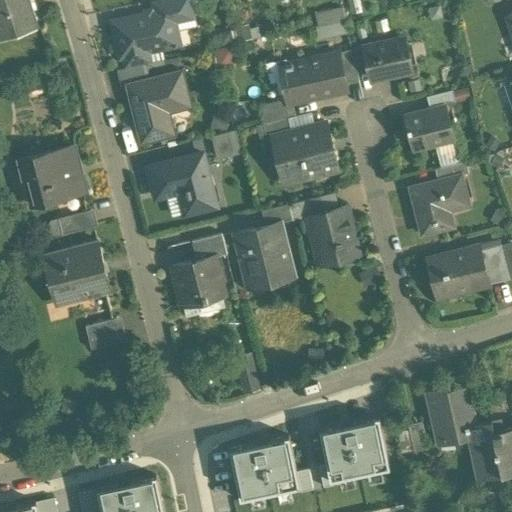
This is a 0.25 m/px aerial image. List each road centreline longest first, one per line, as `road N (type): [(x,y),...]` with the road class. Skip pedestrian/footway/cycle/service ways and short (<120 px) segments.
road 1 (residential): [(181,434),(139,241),(68,0)]
road 2 (residential): [(181,434),(415,352)]
road 3 (residential): [(373,120),(363,149),(415,352)]
road 4 (residential): [(0,482),(181,434)]
